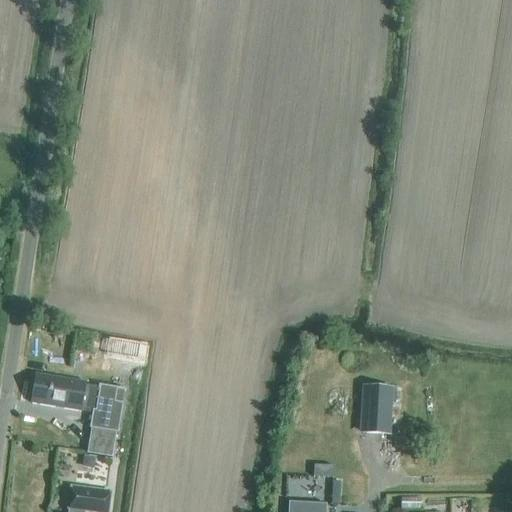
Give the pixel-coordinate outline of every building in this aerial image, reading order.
[(120,368),(138,370),(141,348),(124,345),(120,368)] [(79,411),(79,409),(92,411),(89,430),(118,434),(125,392),(83,385),(84,383),(35,374),(30,402),(79,411)] [(390,437),(393,389),(362,387),(359,435),(390,437)] [(84,465),(87,469),(93,470),(94,459),(85,458),(84,465)] [(89,511),(106,511),(109,491),(78,487),(76,499),(68,498),(67,509),(68,509),(67,511),(83,511),(84,511),(89,511)] [(420,510),(420,499),(401,499),(401,511),(420,510)] [(326,505),(287,503),(287,511),(323,511),(323,507),(326,507),(326,505)]
